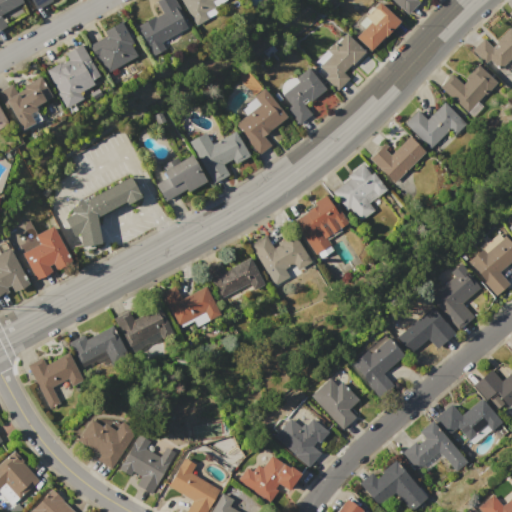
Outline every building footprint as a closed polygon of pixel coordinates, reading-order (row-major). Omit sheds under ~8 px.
[(0,0),(21,0),(23,2),(1,15),(7,25),(0,29),(0,0)] [(53,0),(37,10),(31,0),(53,0)] [(136,26),(154,16),(155,17),(162,13),(155,2),(158,0),(174,0),(180,9),(179,9),(188,26),(161,42),(164,49),(153,56),(136,26)] [(180,0),(212,0),(211,1),(214,7),(205,13),(208,18),(195,25),(180,0)] [(416,0),(418,3),(407,14),(392,0),(416,0)] [(355,37),(363,28),(358,23),(379,2),(399,21),(370,51),(355,37)] [(88,45),(106,35),(103,31),(121,21),(133,42),(130,44),(137,55),(107,72),(100,60),(98,62),(88,45)] [(472,50),(483,38),(492,47),(496,42),(495,41),(508,27),(511,30),(511,56),(499,70),(489,60),(486,63),(472,50)] [(337,91),(324,78),(327,74),(319,66),(330,54),(326,50),(335,41),(337,43),(346,34),(364,52),(352,64),(351,63),(342,72),(349,78),(337,91)] [(46,70),(59,63),(60,64),(68,59),(65,53),(81,44),(99,76),(91,80),(93,85),(79,93),(82,98),(65,108),(57,93),(58,92),(46,70)] [(439,87),(451,74),(462,84),(467,79),(465,78),(477,65),(496,83),(485,95),(484,94),(466,113),(439,87)] [(307,67),(325,89),(304,105),(311,114),(298,125),(286,109),(289,106),(281,96),(298,82),(295,77),(307,67)] [(0,99),(0,90),(11,84),(16,92),(24,88),(22,86),(39,76),(51,96),(34,106),(36,110),(35,110),(40,119),(22,130),(9,107),(6,109),(0,99)] [(263,88),(286,117),(263,136),(271,145),(257,156),(233,126),(259,104),(253,96),(263,88)] [(404,123),(417,110),(426,119),(444,102),(466,124),(454,136),(448,131),(430,149),(404,123)] [(212,183),(188,142),(204,132),(209,140),(221,133),(223,136),(227,134),(227,135),(234,131),(249,156),(235,164),(232,159),(223,165),(228,174),(212,183)] [(368,159),(384,143),(387,146),(384,149),(390,155),(409,136),(425,152),(393,184),(368,159)] [(154,184),(166,177),(159,165),(177,156),(179,161),(191,155),(206,182),(188,192),(186,189),(164,202),(154,184)] [(332,192),(349,178),(347,175),(362,164),(370,174),(373,172),(386,189),(368,203),(374,210),(360,222),(349,208),(346,210),(332,192)] [(127,176),(81,202),(78,199),(67,210),(71,214),(62,219),(72,237),(77,234),(78,239),(79,247),(99,244),(97,235),(94,217),(123,201),(124,204),(139,196),(127,176)] [(294,222),(305,214),(304,212),(315,205),(313,203),(325,195),(333,207),(336,205),(347,222),(325,238),(329,244),(316,254),(294,222)] [(21,253),(39,243),(34,235),(52,226),(71,261),(55,270),(52,264),(48,266),(51,272),(36,280),(21,253)] [(249,245),(265,235),(273,248),(279,244),(278,242),(293,233),(311,262),(297,271),(292,264),(270,278),(249,245)] [(466,263),(481,250),(478,247),(485,242),(486,243),(497,233),(501,238),(504,235),(511,244),(511,260),(499,272),(508,284),(494,296),(466,263)] [(0,252),(9,248),(28,284),(13,292),(10,286),(6,288),(8,292),(0,296),(0,252)] [(204,269),(219,262),(224,271),(249,257),(264,284),(253,290),(249,283),(220,299),(204,269)] [(429,297),(453,277),(449,273),(460,263),(480,287),(462,303),(473,316),(457,330),(429,297)] [(159,294),(174,286),(181,299),(205,286),(220,315),(209,321),(204,312),(177,326),(174,320),(174,319),(169,309),(167,310),(159,294)] [(114,318),(128,310),(133,320),(158,306),(173,333),(162,338),(158,331),(129,346),(114,318)] [(395,338),(431,306),(454,333),(436,348),(428,339),(410,355),(395,338)] [(67,342),(83,334),(85,339),(112,325),(128,356),(112,365),(104,351),(79,364),(67,342)] [(351,363),(366,350),(365,349),(382,334),(386,339),(388,338),(403,355),(382,373),(395,387),(382,398),(351,363)] [(26,365),(41,357),(45,365),(56,359),(56,358),(68,352),(83,381),(72,387),(67,379),(51,388),(59,403),(50,408),(26,365)] [(472,385),(490,369),(500,381),(511,370),(511,403),(509,406),(496,392),(486,401),(472,385)] [(310,396),(329,378),(336,385),(341,381),(358,400),(348,409),(355,417),(342,430),(310,396)] [(433,418),(449,403),(461,416),(480,398),(500,421),(490,430),(486,425),(469,440),(457,427),(448,435),(433,418)] [(273,436),(289,418),(300,427),(303,423),(305,424),(311,417),(328,432),(318,443),(316,441),(311,446),(319,453),(308,467),(294,455),(295,455),(273,436)] [(75,441),(90,419),(102,426),(104,423),(115,430),(121,421),(136,431),(111,469),(97,460),(99,456),(75,441)] [(402,452),(414,441),(417,445),(424,439),(418,431),(431,420),(466,462),(455,471),(438,451),(416,469),(402,452)] [(137,435),(149,441),(145,448),(160,457),(165,447),(174,452),(150,494),(135,485),(140,476),(132,471),(129,475),(118,469),(137,435)] [(0,461),(13,450),(22,461),(21,462),(38,480),(18,499),(4,484),(0,487),(0,461)] [(237,480),(246,468),(252,472),(257,464),(261,467),(270,455),(287,467),(288,466),(299,474),(298,476),(300,477),(290,490),(288,489),(287,491),(278,484),(266,501),(237,480)] [(183,457),(194,464),(190,472),(219,489),(206,511),(185,511),(191,500),(166,486),(183,457)] [(358,483),(371,472),(375,478),(382,472),(380,471),(393,459),(426,497),(410,511),(394,493),(378,507),(358,483)] [(28,511),(48,492),(51,489),(62,500),(61,500),(73,511),(28,511)] [(209,511),(221,493),(232,500),(229,506),(239,511),(209,511)] [(481,511),(477,507),(491,494),(501,505),(511,495),(511,511),(481,511)] [(335,511),(345,499),(363,511),(335,511)]
